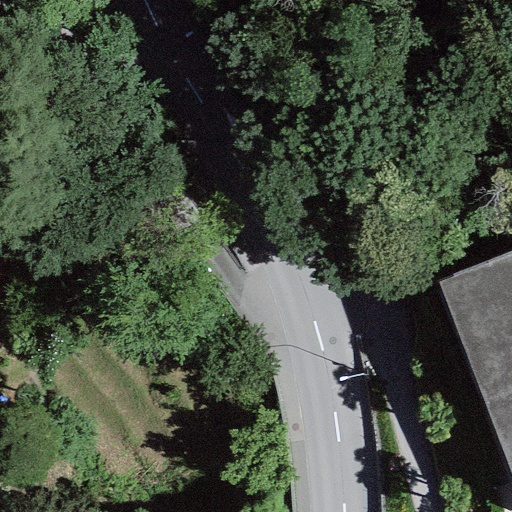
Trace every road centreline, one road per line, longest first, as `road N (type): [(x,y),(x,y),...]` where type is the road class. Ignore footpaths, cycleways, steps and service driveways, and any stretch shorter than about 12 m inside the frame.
road 1 (tertiary): [(162,0),(311,307)]
road 2 (residential): [(311,307),(362,305),(383,325),(429,511)]
road 3 (tertiary): [(311,307),(335,427),(341,511)]
